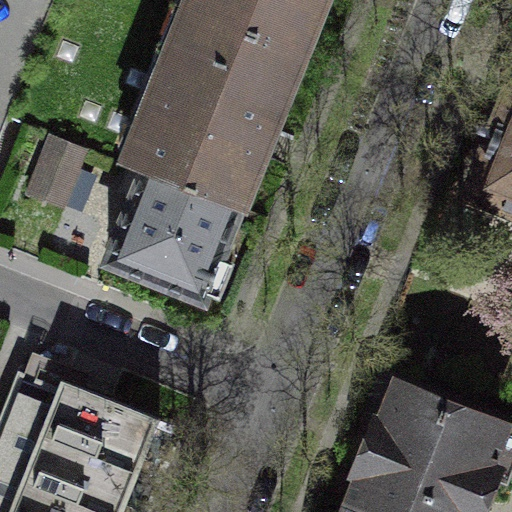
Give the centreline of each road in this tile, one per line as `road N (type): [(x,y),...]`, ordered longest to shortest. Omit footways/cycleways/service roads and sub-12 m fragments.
road 1 (residential): [(431,0),(272,398)]
road 2 (residential): [(0,291),(272,398)]
road 3 (residential): [(272,398),(228,511)]
